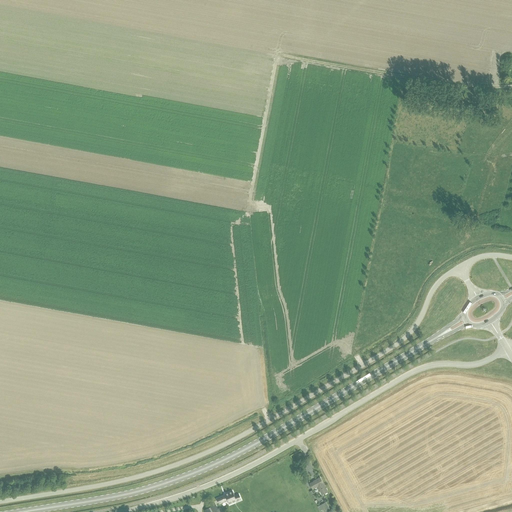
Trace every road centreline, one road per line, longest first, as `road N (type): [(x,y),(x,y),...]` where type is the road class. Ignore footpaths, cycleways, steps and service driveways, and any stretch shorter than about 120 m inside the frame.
road 1 (unclassified): [(0,502),(151,474),(238,438),(398,342),(436,284),(458,267)]
road 2 (primary): [(23,511),(117,496),(209,467),(422,345)]
road 3 (unclassified): [(124,511),(253,465),(423,367),(474,365),(507,349)]
